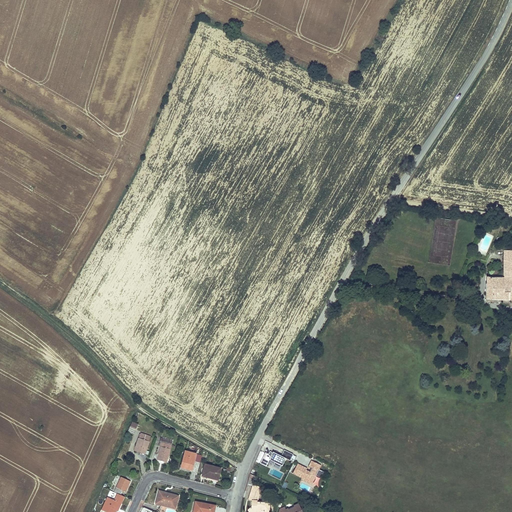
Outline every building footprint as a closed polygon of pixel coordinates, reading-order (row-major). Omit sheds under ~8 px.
[(511,251),(503,251),(503,279),(486,279),(486,302),(503,302),(503,299),(511,299),(511,302),(511,251)] [(127,432),(134,435),(137,424),(131,422),(127,432)] [(141,433),(134,451),(145,454),(151,436),(141,433)] [(161,441),(157,459),(167,462),(172,444),(161,441)] [(185,451),(181,467),(192,470),(196,454),(185,451)] [(295,455),(286,451),(282,457),(274,453),(271,452),(270,455),(267,453),(261,464),(267,467),(271,460),(283,467),(287,459),(291,462),(295,455)] [(308,470),(299,465),(295,474),(304,479),(303,480),(313,485),(317,476),(322,479),(325,473),(320,470),(322,466),(313,462),(310,468),(313,469),(311,473),(308,471),(308,470)] [(205,464),(202,476),(207,477),(208,475),(209,475),(209,477),(218,479),(221,468),(205,464)] [(121,477),(114,491),(118,493),(121,495),(123,490),(126,491),(131,481),(121,477)] [(253,485),(249,499),(252,500),(251,506),(248,509),(250,511),(257,511),(260,511),(263,511),(262,511),(268,511),(269,502),(264,501),(264,502),(257,502),(257,500),(261,487),(253,485)] [(108,497),(102,510),(106,511),(115,511),(116,510),(120,502),(121,503),(124,497),(121,495),(118,493),(114,500),(108,497)] [(159,493),(156,503),(175,508),(178,496),(168,493),(168,495),(159,493)] [(196,502),(193,511),(214,511),(216,506),(196,502)] [(280,509),(278,511),(302,511),(299,503),(294,506),(294,507),(289,510),(286,511),(280,509)]
